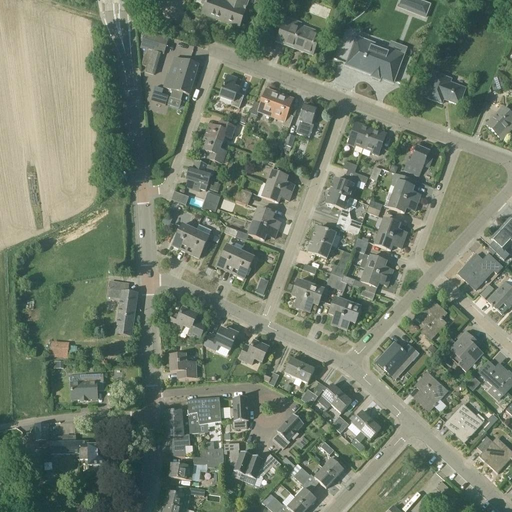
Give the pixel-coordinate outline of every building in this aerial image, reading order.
[(248,0),(207,0),(202,15),(215,20),(216,18),(240,27),(247,9),(246,9),(248,0)] [(429,6),(412,0),(408,0),(406,8),(417,13),(417,15),(425,18),(429,6)] [(299,29),(302,23),(286,17),(277,43),(313,56),(320,36),(299,29)] [(169,39),(145,32),(141,48),(146,50),(141,66),(147,68),(146,73),(155,76),(162,55),(164,56),(169,39)] [(391,51),(389,51),(370,44),(369,47),(355,42),(346,67),(372,76),(372,78),(380,81),(380,79),(393,84),(399,67),(400,67),(402,62),(401,62),(402,60),(389,55),(391,51)] [(174,91),(183,94),(189,96),(199,65),(175,58),(174,58),(171,67),(170,75),(169,74),(168,74),(164,89),(174,91)] [(465,89),(450,83),(451,80),(435,74),(425,98),(442,105),(445,97),(450,99),(449,102),(459,106),(465,89)] [(239,89),(234,88),(237,80),(228,76),(220,98),(233,103),(232,107),(239,110),(244,97),(237,95),(239,89)] [(494,81),(497,91),(504,89),(501,79),(494,81)] [(155,88),(151,102),(165,107),(168,97),(162,95),(163,91),(155,88)] [(280,96),(267,91),(261,105),(255,103),(251,114),(257,117),(259,112),(272,117),(280,96)] [(293,100),(280,96),(272,117),(284,122),(283,127),(289,129),(293,118),(287,115),(293,100)] [(317,109),(304,106),(299,122),(300,123),(297,134),(310,138),(311,134),(312,133),(311,133),(313,126),(312,126),(317,109)] [(511,130),(511,116),(503,108),(487,126),(502,141),(511,130)] [(205,138),(221,144),(224,138),(230,140),(234,128),(220,123),(219,123),(222,124),(220,130),(217,129),(209,126),(205,138)] [(371,130),(356,124),(348,145),(354,148),(355,146),(364,149),(371,130)] [(386,135),(379,133),(371,130),(364,149),(372,152),(371,154),(378,157),(386,135)] [(295,138),(287,135),(283,146),(292,149),(295,138)] [(207,159),(206,160),(221,165),(225,153),(219,151),(221,144),(205,138),(200,150),(208,153),(212,154),(209,160),(207,159)] [(430,152),(417,147),(411,161),(409,160),(404,171),(419,177),(430,152)] [(253,158),(250,164),(262,169),(264,163),(253,158)] [(213,175),(215,169),(208,167),(195,163),(192,169),(190,168),(186,181),(199,184),(198,190),(206,192),(206,191),(211,177),(211,175),(213,175)] [(357,167),(346,163),(343,170),(355,174),(357,167)] [(398,168),(392,166),(389,172),(396,174),(398,168)] [(377,182),(381,171),(374,168),(370,179),(377,182)] [(272,172),(267,186),(291,195),(294,187),(286,183),(288,178),(272,172)] [(330,193),(349,200),(352,193),(354,194),(358,182),(366,185),(367,183),(368,179),(355,174),(352,180),(345,178),(343,183),(335,180),(330,193)] [(414,188),(409,187),(411,181),(395,175),(392,181),(393,182),(391,187),(396,188),(393,196),(417,205),(421,197),(412,194),(414,188)] [(215,185),(214,188),(211,187),(210,191),(218,195),(221,187),(215,185)] [(280,199),(289,203),(291,195),(267,186),(262,199),(278,204),(280,199)] [(240,191),(238,197),(250,201),(252,195),(240,191)] [(175,193),(172,202),(186,207),(189,199),(175,193)] [(326,205),(342,211),(345,212),(349,200),(330,193),(326,205)] [(220,198),(208,194),(205,202),(211,204),(208,213),(214,215),(217,206),(218,206),(220,198)] [(406,209),(415,213),(417,205),(393,196),(390,205),(388,209),(404,215),(406,209)] [(250,201),(238,197),(236,203),(248,207),(250,201)] [(369,208),(380,212),(382,206),(371,202),(369,208)] [(380,212),(369,208),(366,214),(378,218),(380,212)] [(274,216),(258,210),(253,223),(278,232),(281,224),(272,221),(274,216)] [(340,217),(350,221),(350,220),(351,221),(351,220),(349,213),(345,212),(342,211),(340,217)] [(173,220),(165,217),(162,224),(170,227),(173,220)] [(350,221),(348,226),(360,231),(362,225),(351,221),(350,220),(350,221)] [(407,234),(398,231),(400,226),(384,220),(379,233),(404,242),(407,234)] [(497,233),(491,240),(494,243),(489,248),(504,262),(509,256),(505,253),(511,244),(511,222),(509,220),(510,221),(498,234),(497,233)] [(253,223),(248,236),(264,242),(266,237),(275,240),(278,232),(253,223)] [(186,253),(196,232),(182,226),(172,247),(186,253)] [(346,232),(358,237),(360,231),(348,226),(346,232)] [(238,232),(226,228),(224,234),(236,238),(238,232)] [(336,235),(317,228),(313,241),(332,248),(336,235)] [(102,242),(99,264),(117,266),(119,245),(116,244),(117,232),(105,231),(103,243),(102,242)] [(209,238),(196,232),(186,253),(199,260),(209,238)] [(404,242),(379,233),(374,246),(391,252),(392,247),(401,250),(404,242)] [(355,245),(367,250),(369,244),(357,240),(355,245)] [(313,241),(308,253),(327,260),(332,248),(313,241)] [(367,250),(355,245),(353,251),(364,255),(367,250)] [(230,274),(241,253),(227,246),(217,268),(230,274)] [(254,259),(241,253),(230,274),(244,280),(254,259)] [(386,263),(370,257),(365,255),(363,261),(368,263),(365,271),(390,280),(393,272),(385,268),(386,263)] [(494,272),(497,275),(503,269),(488,255),(482,261),(476,255),(466,266),(467,267),(458,276),(469,286),(475,279),(482,285),(494,272)] [(305,266),(303,271),(315,276),(317,270),(305,266)] [(337,277),(343,279),(346,270),(334,266),(331,275),(337,277)] [(390,280),(365,271),(361,283),(377,289),(379,284),(387,287),(390,280)] [(332,289),(337,277),(331,275),(326,287),(332,289)] [(332,289),(344,293),(347,285),(341,283),(343,279),(337,277),(332,289)] [(343,277),(343,279),(341,283),(347,285),(353,287),(355,281),(343,277)] [(302,311),(311,286),(298,281),(292,297),(297,299),(294,308),(302,311)] [(131,338),(137,295),(127,293),(129,285),(110,283),(108,298),(121,299),(116,336),(131,338)] [(511,290),(505,284),(496,293),(496,292),(487,302),(491,306),(491,307),(492,308),(493,308),(502,316),(510,307),(511,308),(511,306),(511,290)] [(324,291),(311,286),(302,311),(310,314),(313,305),(318,307),(324,291)] [(484,300),(486,299),(492,292),(493,291),(489,287),(480,296),(484,300)] [(375,295),(365,292),(363,291),(361,297),(373,301),(375,295)] [(348,304),(335,299),(329,315),(334,317),(331,325),(339,328),(348,304)] [(446,325),(441,320),(447,315),(433,302),(417,319),(426,328),(421,333),(431,341),(446,325)] [(361,309),(348,304),(339,328),(347,331),(350,323),(355,325),(361,309)] [(207,325),(196,320),(198,316),(183,310),(179,319),(173,316),(168,327),(180,333),(183,327),(191,331),(188,337),(190,338),(190,340),(198,345),(207,325)] [(238,335),(230,331),(228,333),(222,330),(217,339),(209,335),(204,347),(216,352),(219,347),(230,352),(238,335)] [(483,355),(474,346),(477,343),(466,333),(450,351),(462,362),(458,366),(466,373),(483,355)] [(51,359),(69,359),(69,343),(51,342),(51,359)] [(246,347),(239,360),(252,366),(254,361),(262,364),(269,349),(254,343),(250,352),(245,350),(246,347)] [(419,356),(409,347),(404,353),(394,344),(387,352),(389,353),(378,365),(392,377),(402,366),(409,359),(413,363),(419,356)] [(436,350),(431,346),(427,351),(432,355),(436,350)] [(196,364),(186,364),(186,356),(170,357),(171,373),(177,373),(178,380),(197,378),(196,364)] [(303,365),(291,360),(284,374),(296,380),(303,365)] [(315,371),(303,365),(296,380),(308,385),(315,371)] [(511,377),(508,374),(510,373),(509,372),(508,374),(499,365),(485,380),(503,396),(511,386),(511,377)] [(268,385),(274,388),(279,377),(273,374),(271,379),(269,384),(268,385)] [(103,375),(93,376),(81,376),(81,383),(71,383),(72,402),(80,401),(80,402),(88,402),(88,401),(98,400),(97,392),(104,392),(103,375)] [(447,393),(427,375),(417,385),(422,390),(414,398),(429,412),(447,393)] [(481,384),(474,379),(467,387),(473,393),(481,384)] [(331,406),(342,395),(333,386),(322,397),(331,406)] [(308,391),(301,401),(306,404),(313,394),(308,391)] [(313,394),(306,404),(311,408),(318,398),(313,394)] [(352,403),(342,395),(331,406),(341,415),(352,403)] [(247,399),(233,399),(234,411),(231,411),(231,418),(234,417),(234,423),(232,423),(233,430),(247,430),(246,423),(248,423),(247,399)] [(219,400),(187,402),(188,412),(165,413),(166,429),(187,427),(187,431),(191,431),(192,435),(199,435),(200,435),(200,427),(221,423),(219,400)] [(481,425),(485,421),(478,415),(475,418),(463,407),(442,429),(443,429),(446,426),(454,434),(453,434),(464,444),(467,441),(467,442),(469,440),(469,439),(475,432),(481,425)] [(322,417),(328,422),(331,418),(326,413),(322,417)] [(371,421),(362,413),(351,424),(361,433),(371,421)] [(296,434),(304,425),(293,416),(277,433),(278,435),(272,441),(283,451),(289,444),(288,442),(291,439),(294,441),(298,436),(296,434)] [(336,431),(344,422),(340,418),(332,427),(336,431)] [(371,421),(361,433),(354,440),(355,441),(355,440),(360,444),(366,438),(370,442),(381,430),(371,421)] [(349,426),(344,422),(336,431),(341,435),(349,426)] [(89,448),(89,444),(75,444),(75,437),(64,437),(64,438),(51,438),(51,439),(48,439),(48,426),(35,426),(36,442),(40,442),(40,449),(51,449),(51,456),(77,456),(77,458),(80,458),(80,463),(89,463),(89,448)] [(187,427),(166,429),(167,439),(173,438),(173,443),(172,443),(173,443),(173,447),(173,448),(174,452),(173,452),(173,453),(174,452),(174,456),(173,456),(173,458),(185,459),(185,448),(191,447),(190,436),(192,435),(191,431),(187,431),(187,427)] [(511,458),(511,452),(506,447),(497,439),(493,443),(487,438),(477,449),(482,454),(479,458),(497,475),(511,460),(511,461),(511,458),(511,459),(511,458)] [(355,441),(351,445),(360,453),(364,448),(360,444),(355,440),(355,441)] [(325,444),(321,448),(330,457),(334,452),(325,444)] [(245,477),(252,457),(241,453),(240,455),(239,455),(239,445),(224,446),(224,454),(229,453),(230,468),(236,470),(232,479),(244,483),(245,478),(245,477)] [(109,448),(89,448),(89,463),(89,474),(98,474),(98,468),(109,468),(109,448)] [(273,468),(276,471),(281,466),(270,457),(264,464),(262,463),(263,462),(263,461),(252,457),(245,477),(245,478),(256,481),(258,477),(263,478),(273,468)] [(193,459),(193,466),(207,467),(207,469),(224,470),(224,460),(201,459),(193,459)] [(295,467),(286,459),(282,462),(292,471),(295,467)] [(323,470),(335,481),(344,471),(332,460),(323,470)] [(194,469),(171,466),(170,479),(192,482),(194,469)] [(294,470),(307,482),(310,477),(298,466),(294,470)] [(294,470),(290,474),(303,486),(307,482),(294,470)] [(323,470),(315,479),(326,490),(335,481),(323,470)] [(190,489),(189,495),(204,498),(205,491),(190,489)] [(442,495),(436,489),(429,497),(435,503),(442,495)] [(316,501),(305,490),(296,500),(308,510),(316,501)] [(187,511),(190,498),(184,497),(168,493),(165,506),(187,511)] [(283,507),(275,499),(270,495),(266,499),(267,500),(279,511),(283,507)] [(270,511),(278,511),(279,511),(267,500),(263,505),(270,511)] [(296,500),(288,509),(287,509),(290,511),(305,511),(308,510),(296,500)]
